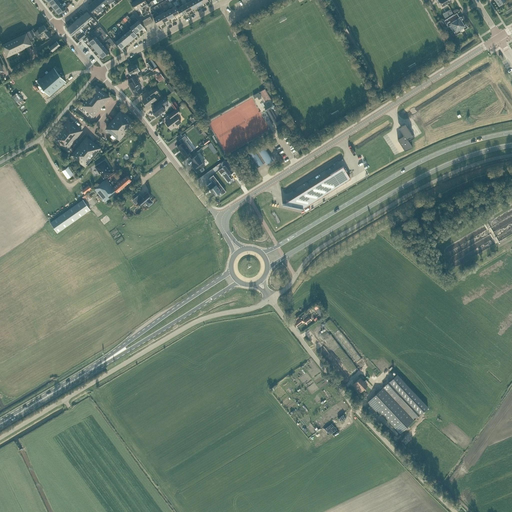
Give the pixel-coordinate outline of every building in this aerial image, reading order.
[(62,0),(58,0),(51,6),(55,10),(62,4),(60,2),(62,0)] [(100,5),(103,3),(100,0),(95,0),(93,2),(100,11),(103,9),(100,5)] [(143,9),(141,6),(137,0),(135,0),(132,2),(136,9),(139,7),(141,11),(143,9)] [(189,0),(187,0),(187,1),(188,2),(192,9),(197,6),(193,0),(191,0),(190,1),(189,0)] [(98,13),(100,11),(93,2),(87,7),(92,12),(95,10),(98,13)] [(186,13),(192,9),(188,2),(182,5),(186,13)] [(62,4),(55,10),(58,14),(68,5),(67,4),(67,3),(64,6),(62,4)] [(182,5),(180,7),(178,4),(175,6),(179,13),(181,16),(186,13),(182,5)] [(174,16),(179,13),(175,6),(170,9),(174,16)] [(170,9),(167,10),(166,9),(163,10),(164,12),(169,19),(174,16),(170,9)] [(83,15),(89,22),(91,20),(93,23),(95,21),(87,11),(83,15)] [(163,22),(169,19),(164,12),(159,15),(163,22)] [(159,15),(156,17),(154,13),(151,15),(158,25),(163,22),(159,15)] [(87,23),(89,22),(83,15),(79,18),(87,28),(89,26),(87,23)] [(464,30),(468,27),(466,24),(464,25),(461,20),(463,19),(461,16),(456,19),(453,15),(444,21),(448,27),(451,25),(455,31),(453,32),(456,35),(461,32),(460,30),(463,28),(464,30)] [(86,30),(87,28),(79,18),(75,21),(81,28),(83,26),(86,30)] [(131,28),(136,33),(140,30),(131,20),(130,19),(128,21),(132,25),(130,27),(131,28)] [(144,27),(138,20),(136,22),(133,19),(131,20),(140,30),(144,27)] [(79,30),(81,28),(75,21),(71,24),(83,38),(86,36),(83,32),(82,33),(79,30)] [(37,30),(34,33),(39,38),(42,36),(44,35),(47,39),(49,37),(52,35),(51,34),(48,30),(43,24),(37,30)] [(80,41),(83,38),(71,24),(67,28),(71,33),(73,35),(75,33),(78,36),(77,37),(80,41)] [(133,38),(124,28),(122,25),(120,27),(125,33),(123,35),(129,42),(133,38)] [(356,45),(347,26),(342,28),(351,48),(356,45)] [(131,28),(129,30),(126,27),(124,28),(133,38),(137,35),(136,33),(131,28)] [(31,44),(32,44),(27,32),(0,45),(1,46),(2,46),(6,56),(6,57),(25,49),(25,48),(31,45),(31,44)] [(129,42),(123,35),(121,37),(119,33),(117,35),(125,45),(129,42)] [(92,46),(102,37),(100,35),(97,38),(96,36),(89,42),(92,46)] [(121,49),(125,45),(117,35),(115,37),(118,40),(115,42),(121,49)] [(101,42),(104,39),(102,37),(92,46),(95,50),(102,44),(101,42)] [(60,45),(59,44),(57,41),(49,47),(52,52),(60,45)] [(98,54),(109,45),(107,43),(104,46),(102,44),(95,50),(98,54)] [(109,45),(98,54),(102,58),(109,52),(107,49),(110,47),(109,45)] [(130,76),(140,71),(137,65),(127,69),(130,76)] [(37,82),(50,96),(66,82),(54,67),(37,82)] [(139,82),(137,78),(135,76),(129,79),(131,82),(128,84),(135,96),(142,92),(137,83),(139,82)] [(93,116),(109,97),(96,86),(81,105),(93,116)] [(142,101),(146,106),(156,99),(153,96),(158,92),(155,88),(149,92),(150,95),(142,101)] [(16,93),(12,96),(17,103),(22,99),(16,93)] [(165,98),(154,106),(155,109),(152,111),(156,117),(165,110),(163,107),(168,103),(165,98)] [(272,124),(282,118),(274,105),(265,110),(272,124)] [(170,118),(165,122),(171,129),(181,122),(176,116),(180,113),(177,109),(168,115),(170,118)] [(119,139),(134,121),(121,111),(106,129),(119,139)] [(66,150),(81,130),(69,120),(53,139),(66,150)] [(420,132),(414,123),(409,126),(414,135),(420,132)] [(404,135),(397,139),(405,151),(412,147),(413,147),(409,141),(414,138),(407,126),(402,130),(405,135),(404,135)] [(179,140),(181,143),(177,146),(184,156),(193,150),(186,140),(187,139),(185,136),(179,140)] [(85,165),(99,148),(87,137),(72,155),(85,165)] [(380,137),(358,149),(361,153),(364,151),(368,157),(366,158),(368,162),(387,151),(380,137)] [(214,154),(217,151),(211,142),(207,144),(214,154)] [(254,148),(247,153),(252,161),(253,161),(256,165),(264,160),(265,162),(271,158),(269,154),(270,153),(264,145),(255,150),(254,148)] [(197,155),(191,159),(194,163),(192,165),(196,171),(205,165),(200,159),(197,155)] [(113,172),(109,167),(105,160),(95,166),(100,174),(101,173),(104,178),(113,172)] [(225,160),(220,164),(228,174),(228,175),(233,171),(225,160)] [(343,166),(330,174),(338,187),(350,179),(343,166)] [(68,178),(74,174),(68,167),(62,171),(68,178)] [(222,168),(218,171),(221,174),(222,174),(228,182),(231,179),(228,175),(228,174),(227,174),(222,168)] [(338,187),(330,174),(283,203),(303,208),(338,187)] [(105,202),(110,198),(117,192),(131,180),(127,175),(113,187),(106,180),(94,188),(105,202)] [(212,182),(207,186),(214,196),(217,194),(221,191),(218,188),(221,186),(213,175),(209,178),(212,182)] [(84,193),(91,189),(89,185),(82,190),(84,193)] [(85,201),(91,198),(87,193),(82,197),(85,201)] [(140,194),(132,200),(135,204),(137,202),(141,206),(145,203),(148,206),(153,203),(150,199),(151,197),(148,193),(142,197),(140,194)] [(50,223),(57,233),(90,210),(83,200),(50,223)] [(319,307),(316,310),(320,316),(324,313),(319,307)] [(297,326),(297,327),(304,321),(307,323),(311,320),(308,315),(306,316),(304,313),(299,317),(300,318),(297,320),(297,321),(294,323),(295,324),(296,326),(297,326)] [(369,400),(367,402),(379,415),(382,413),(394,427),(400,433),(408,426),(414,421),(420,415),(428,407),(400,378),(397,374),(393,377),(389,382),(392,385),(389,388),(386,391),(383,388),(369,400)] [(360,378),(353,384),(361,392),(367,386),(360,378)]
